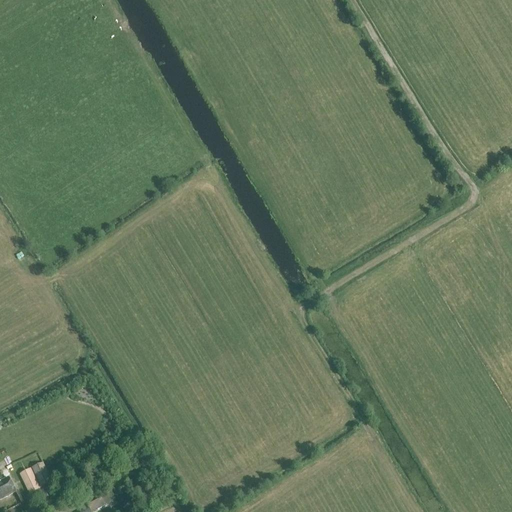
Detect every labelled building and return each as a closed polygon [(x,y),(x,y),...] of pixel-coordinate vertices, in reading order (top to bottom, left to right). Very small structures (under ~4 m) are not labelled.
[(32,469),(41,488),(52,482),(43,463),(32,469)] [(20,475),(30,494),(39,489),(30,470),(20,475)] [(0,500),(0,501),(16,492),(9,478),(0,482),(0,500)] [(109,492),(87,503),(92,511),(113,500),(109,492)] [(50,497),(48,493),(35,499),(38,503),(50,497)] [(58,505),(57,503),(45,510),(46,511),(63,511),(71,508),(67,500),(58,505)]
